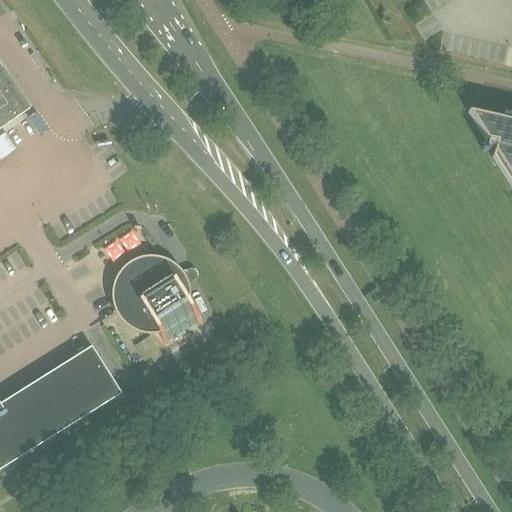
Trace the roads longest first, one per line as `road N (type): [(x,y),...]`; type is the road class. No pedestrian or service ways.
road 1 (primary): [(69,0),(301,276),(450,511)]
road 2 (primary): [(490,511),(155,0)]
road 3 (unclassified): [(344,511),(308,489),(258,476),(206,481),(148,511)]
